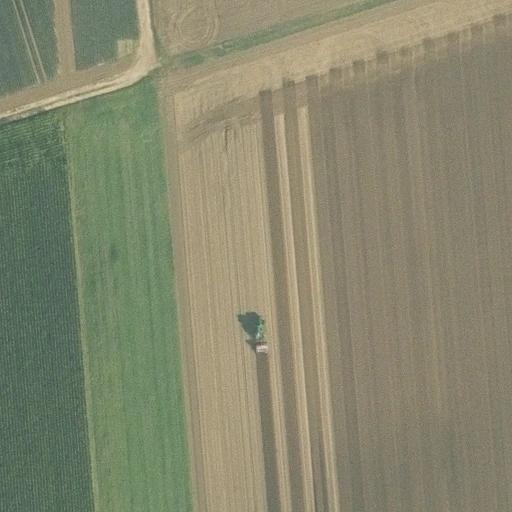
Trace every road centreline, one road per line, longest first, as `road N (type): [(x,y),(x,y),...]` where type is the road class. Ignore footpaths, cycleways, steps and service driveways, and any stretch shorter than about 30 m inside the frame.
road 1 (track): [(150,70),(376,0)]
road 2 (track): [(144,0),(150,70),(0,119)]
